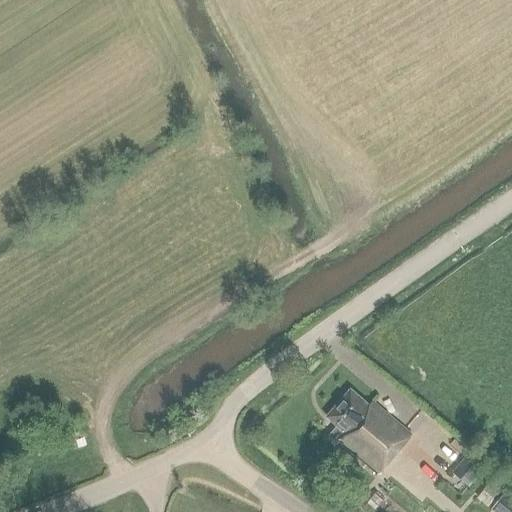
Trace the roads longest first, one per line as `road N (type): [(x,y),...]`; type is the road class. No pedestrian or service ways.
road 1 (tertiary): [(209,446),(236,402),(272,371),(511,201)]
road 2 (tertiary): [(209,446),(41,511)]
